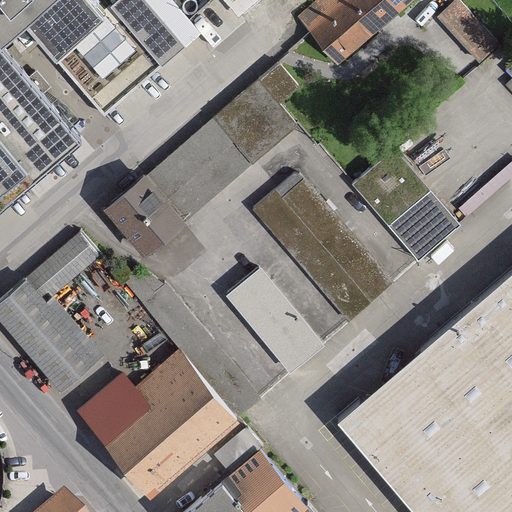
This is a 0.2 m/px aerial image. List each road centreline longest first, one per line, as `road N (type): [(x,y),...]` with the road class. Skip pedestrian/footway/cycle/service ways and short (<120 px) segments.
road 1 (residential): [(0,260),(256,48)]
road 2 (unknown): [(185,260),(197,225),(253,174),(301,145),(399,258)]
road 3 (unknown): [(11,15),(126,155)]
road 4 (unclassified): [(0,375),(117,511)]
road 5 (unknown): [(265,372),(185,260)]
road 6 (unknown): [(75,197),(141,247),(185,260)]
